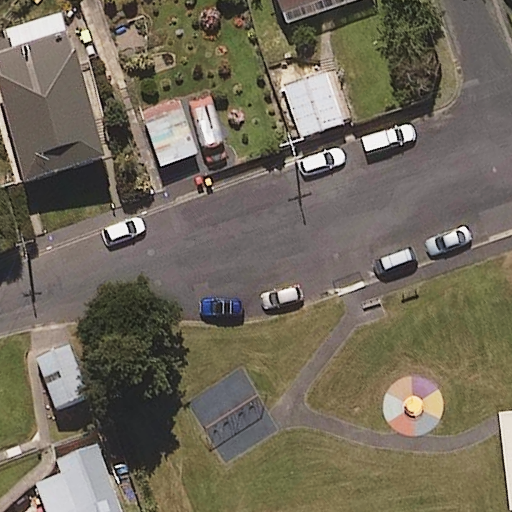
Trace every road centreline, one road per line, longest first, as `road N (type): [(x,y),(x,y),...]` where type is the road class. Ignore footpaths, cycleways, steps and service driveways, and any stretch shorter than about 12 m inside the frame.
road 1 (residential): [(511,178),(237,259),(62,286),(0,308)]
road 2 (residential): [(462,0),(511,138)]
